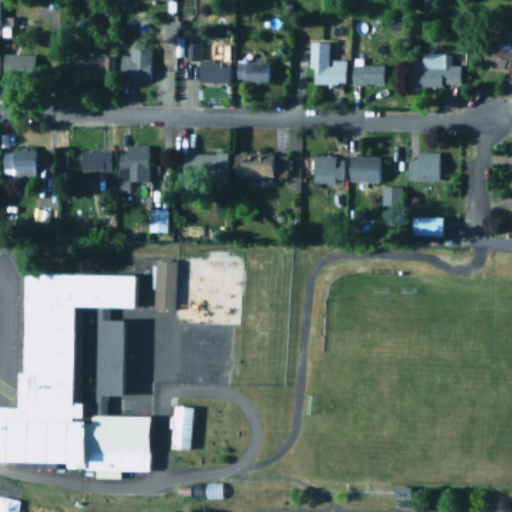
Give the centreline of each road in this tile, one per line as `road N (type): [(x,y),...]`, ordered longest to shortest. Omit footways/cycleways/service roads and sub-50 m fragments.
road 1 (residential): [(476,121),(0,111)]
road 2 (residential): [(476,121),(474,241)]
